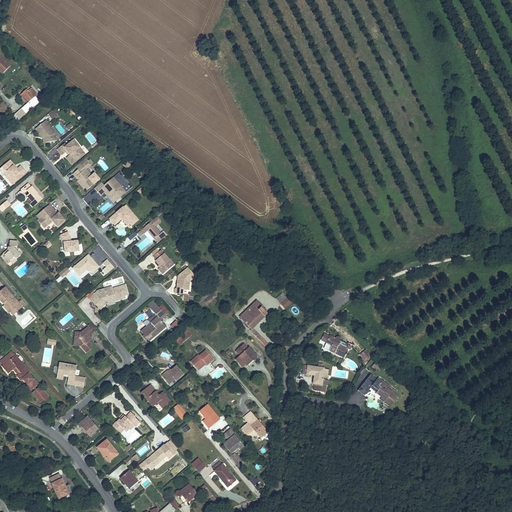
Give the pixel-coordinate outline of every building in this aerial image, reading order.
[(0,71),(3,74),(10,66),(0,57),(0,71)] [(28,104),(16,114),(19,119),(35,105),(39,102),(35,98),(38,95),(32,89),(29,92),(27,90),(23,93),(30,102),(28,104)] [(21,95),(28,104),(30,102),(23,93),(21,95)] [(54,110),(49,114),(54,121),(60,116),(54,110)] [(56,134),(46,121),(36,129),(43,138),(44,137),(45,138),(46,143),(57,141),(56,134)] [(83,151),(74,139),(75,139),(73,137),(70,139),(72,141),(67,146),(65,143),(57,149),(62,155),(66,152),(67,151),(70,155),(69,156),(66,158),(69,162),(71,160),(75,161),(80,156),(79,154),(83,151)] [(86,154),(83,151),(79,154),(80,156),(75,161),(71,160),(69,162),(72,165),(86,154)] [(79,170),(75,173),(83,182),(80,184),(86,191),(94,184),(89,178),(92,176),(86,169),(92,165),(89,161),(86,158),(76,167),(79,170)] [(7,170),(4,172),(9,179),(12,176),(16,180),(22,175),(19,172),(24,168),(21,165),(18,167),(17,168),(14,165),(15,164),(10,159),(3,165),(7,170)] [(80,179),(75,173),(73,174),(79,180),(78,181),(80,184),(83,182),(80,179)] [(105,186),(98,192),(101,196),(105,193),(114,203),(116,202),(111,197),(116,197),(119,194),(121,197),(127,192),(114,178),(105,186)] [(29,192),(26,194),(31,200),(30,202),(33,205),(42,197),(39,194),(38,195),(37,193),(38,192),(32,185),(31,186),(28,182),(21,188),(24,191),(27,189),(29,192)] [(102,183),(95,189),(98,192),(105,186),(102,183)] [(10,203),(7,199),(0,204),(0,207),(2,210),(10,203)] [(48,203),(38,212),(41,215),(38,218),(36,219),(43,227),(51,220),(56,226),(64,219),(59,213),(58,215),(57,215),(55,212),(48,203)] [(126,205),(110,219),(115,225),(122,219),(130,228),(136,223),(130,216),(133,213),(126,205)] [(139,220),(133,213),(130,216),(136,223),(139,220)] [(157,217),(137,234),(140,237),(147,231),(150,234),(151,233),(155,237),(154,239),(157,242),(166,234),(163,231),(160,233),(154,226),(160,221),(157,217)] [(24,223),(18,229),(21,232),(27,226),(24,223)] [(71,241),(67,231),(60,234),(63,240),(64,252),(78,250),(77,240),(74,241),(71,242),(71,241)] [(135,232),(122,241),(127,248),(140,238),(135,232)] [(7,257),(11,261),(15,257),(16,258),(20,255),(14,247),(15,246),(17,246),(17,241),(10,240),(9,246),(8,247),(8,249),(9,250),(6,253),(4,253),(1,255),(4,259),(7,257)] [(170,260),(162,250),(154,256),(157,260),(156,261),(160,265),(162,267),(161,268),(159,269),(164,274),(173,266),(168,261),(170,260)] [(88,255),(75,266),(81,274),(86,270),(88,268),(90,270),(91,271),(92,272),(98,267),(88,255)] [(113,267),(107,259),(102,263),(106,266),(102,269),(106,273),(113,267)] [(81,274),(75,266),(72,268),(79,276),(80,275),(81,274)] [(66,267),(59,274),(62,278),(70,271),(66,267)] [(195,276),(187,267),(180,274),(179,278),(177,278),(176,288),(174,287),(174,292),(182,293),(182,289),(186,290),(187,282),(188,281),(195,276)] [(88,298),(97,305),(102,300),(114,296),(114,297),(117,296),(117,299),(124,297),(123,294),(127,292),(123,283),(111,286),(110,285),(104,287),(96,289),(95,290),(88,298)] [(0,292),(0,299),(10,312),(19,304),(18,302),(14,298),(13,299),(11,296),(12,295),(11,294),(6,287),(0,292)] [(276,298),(281,304),(287,298),(282,293),(276,298)] [(102,300),(97,305),(100,308),(104,304),(118,300),(117,299),(117,296),(114,297),(114,296),(102,300)] [(287,298),(281,304),(284,308),(290,303),(287,298)] [(19,304),(10,312),(13,315),(25,305),(20,300),(18,302),(19,304)] [(148,305),(156,314),(149,320),(151,323),(141,331),(149,341),(166,326),(160,319),(165,315),(160,308),(153,301),(148,305)] [(257,301),(240,317),(252,329),(268,313),(262,307),(261,305),(257,301)] [(160,308),(165,315),(168,312),(163,306),(160,308)] [(175,331),(181,326),(176,320),(170,326),(175,331)] [(90,334),(86,328),(81,332),(75,332),(74,345),(79,346),(81,346),(86,353),(91,349),(91,343),(89,341),(88,342),(85,339),(87,337),(90,334)] [(185,331),(177,337),(182,343),(190,337),(185,331)] [(256,331),(254,334),(267,347),(269,345),(256,331)] [(319,340),(325,343),(331,346),(329,351),(343,358),(346,350),(348,350),(349,350),(350,349),(350,348),(350,347),(349,347),(348,346),(340,342),(340,341),(340,340),(340,339),(339,339),(338,338),(337,339),(336,339),(335,339),(329,336),(328,337),(322,334),(319,340)] [(239,357),(246,363),(251,358),(252,360),(256,356),(249,348),(248,348),(244,344),(236,351),(240,356),(239,357)] [(198,355),(191,361),(196,368),(204,362),(206,364),(207,365),(214,359),(206,350),(199,356),(198,355)] [(14,357),(11,353),(0,362),(4,366),(2,367),(9,374),(16,368),(20,373),(17,376),(21,381),(23,379),(28,384),(26,386),(30,391),(33,388),(35,386),(38,384),(34,379),(29,374),(30,373),(22,363),(20,361),(15,356),(14,357)] [(365,353),(360,357),(365,362),(370,358),(365,353)] [(204,362),(196,368),(198,370),(206,364),(204,362)] [(58,366),(57,375),(63,376),(64,374),(69,375),(68,376),(75,377),(75,376),(75,375),(76,369),(76,366),(62,364),(58,366)] [(167,370),(161,375),(168,384),(174,378),(175,379),(183,373),(176,364),(169,370),(168,371),(167,370)] [(314,369),(314,375),(315,375),(314,385),(313,392),(320,393),(321,390),(324,390),(325,387),(326,387),(327,381),(325,381),(326,370),(320,370),(317,369),(314,369)] [(68,376),(68,377),(67,384),(76,385),(77,377),(75,376),(75,377),(68,376)] [(77,377),(76,385),(84,387),(85,378),(77,377)] [(366,388),(375,394),(377,391),(380,393),(380,396),(384,399),(383,401),(390,406),(397,396),(394,393),(387,388),(389,387),(381,381),(378,385),(372,381),(366,388)] [(151,385),(147,388),(153,394),(156,391),(151,385)] [(35,386),(33,388),(35,390),(33,393),(42,404),(49,398),(40,387),(37,389),(35,386)] [(153,394),(147,388),(141,393),(153,406),(158,402),(163,409),(171,402),(164,393),(160,396),(159,395),(156,391),(153,394)] [(377,391),(375,394),(383,401),(384,399),(380,396),(380,393),(377,391)] [(182,420),(188,415),(178,404),(172,409),(182,420)] [(208,404),(199,411),(205,418),(202,421),(209,429),(220,419),(208,404)] [(116,422),(123,431),(124,430),(126,432),(129,429),(130,430),(134,425),(136,427),(140,422),(135,417),(136,416),(131,412),(126,417),(125,416),(118,424),(116,422)] [(244,418),(248,423),(255,417),(251,412),(244,418)] [(123,414),(116,422),(118,424),(125,416),(123,414)] [(87,417),(78,425),(83,430),(84,429),(90,436),(98,429),(87,417)] [(246,428),(245,426),(242,428),(243,430),(247,436),(250,433),(253,436),(257,433),(260,437),(267,430),(255,417),(248,423),(250,425),(246,428)] [(123,431),(116,422),(113,425),(121,433),(123,431)] [(235,434),(224,443),(227,447),(229,446),(230,447),(228,449),(232,452),(239,446),(241,449),(241,448),(245,445),(235,434)] [(107,440),(98,448),(109,461),(118,453),(107,440)] [(167,442),(145,462),(151,469),(166,456),(169,459),(176,453),(167,442)] [(133,448),(130,444),(124,449),(128,453),(133,448)] [(245,445),(241,448),(245,453),(249,450),(245,445)] [(145,446),(138,452),(141,456),(148,450),(145,446)] [(231,456),(236,461),(240,458),(235,453),(231,456)] [(132,458),(136,463),(140,459),(136,454),(132,458)] [(199,460),(192,465),(198,473),(205,467),(199,460)] [(222,465),(218,468),(214,471),(228,487),(235,480),(222,465)] [(129,471),(120,478),(129,488),(138,481),(129,471)] [(60,475),(49,480),(51,484),(62,479),(60,475)] [(62,479),(51,484),(59,499),(69,494),(62,479)] [(205,495),(207,496),(211,492),(202,481),(197,485),(205,495)] [(179,495),(181,493),(187,502),(197,495),(190,485),(186,488),(185,487),(183,487),(184,489),(181,491),(179,491),(179,490),(178,490),(177,491),(176,492),(176,493),(176,494),(177,495),(178,495),(179,495)]
